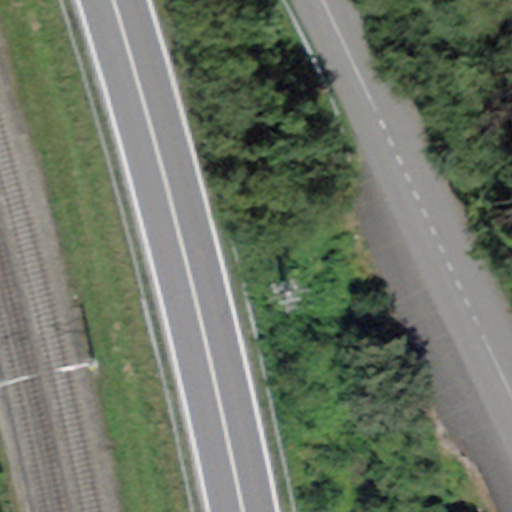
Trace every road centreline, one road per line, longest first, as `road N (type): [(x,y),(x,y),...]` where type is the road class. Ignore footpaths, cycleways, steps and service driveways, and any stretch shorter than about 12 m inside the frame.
road 1 (trunk): [(234,511),(178,235),(113,0)]
road 2 (tertiary): [(511,391),(323,0)]
